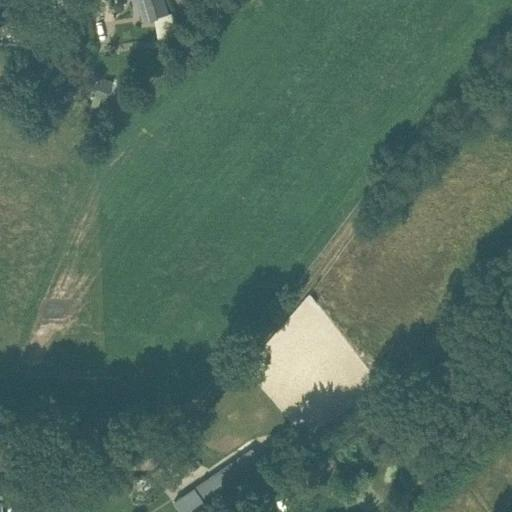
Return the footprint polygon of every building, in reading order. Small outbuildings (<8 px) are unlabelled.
[(170,12),(166,0),(136,0),(142,19),(170,12)] [(110,79),(100,76),(94,93),(104,96),(110,79)] [(250,470),(241,457),(198,486),(207,499),(250,470)] [(182,511),(204,498),(195,484),(173,499),(182,511)] [(26,488),(15,486),(13,506),(12,511),(28,511),(28,508),(29,503),(24,502),(26,488)]
